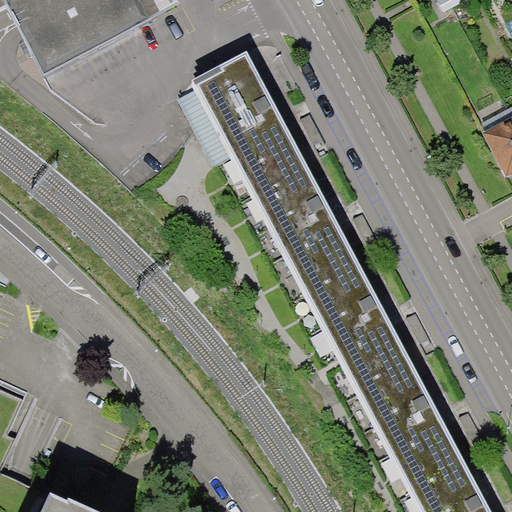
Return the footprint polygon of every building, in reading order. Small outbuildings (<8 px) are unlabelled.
[(0,0),(0,2),(8,18),(39,77),(172,8),(168,0),(0,0)] [(250,62),(196,91),(418,511),(488,511),(449,437),(397,339),(341,234),(289,136),(250,62)] [(310,116),(299,122),(317,157),(328,152),(310,116)] [(511,123),(485,137),(507,178),(511,175),(511,123)] [(363,216),(351,222),(366,251),(378,245),(363,216)] [(416,314),(403,320),(423,358),(435,352),(416,314)] [(469,413),(457,419),(473,449),(484,444),(469,413)]
